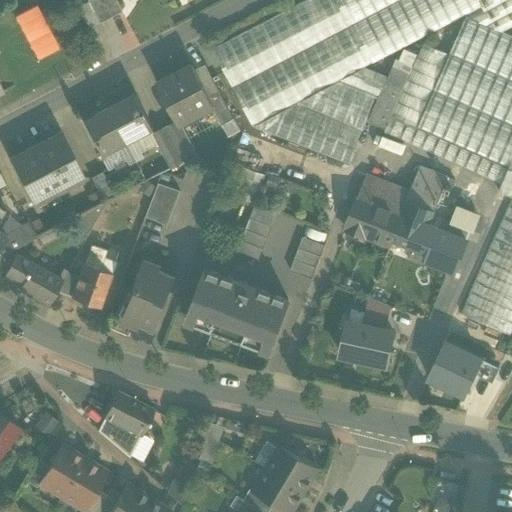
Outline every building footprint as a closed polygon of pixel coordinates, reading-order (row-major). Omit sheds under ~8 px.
[(109,18),(99,0),(90,0),(87,2),(98,24),(109,18)] [(121,12),(115,0),(99,0),(109,18),(121,12)] [(305,0),(212,49),(254,127),(349,165),(376,96),(378,97),(385,82),(386,82),(388,77),(366,68),(482,8),(477,0),(305,0)] [(511,0),(477,0),(482,8),(366,68),(388,77),(386,82),(402,89),(389,116),(510,170),(503,186),(511,189),(511,36),(502,32),(511,26),(511,0)] [(193,64),(158,83),(177,121),(180,125),(181,125),(215,107),(193,64)] [(378,97),(367,122),(384,129),(389,116),(402,89),(386,82),(385,82),(378,97)] [(135,95),(108,109),(126,142),(153,128),(135,95)] [(108,109),(82,123),(100,156),(126,142),(108,109)] [(510,170),(389,116),(384,129),(382,132),(503,186),(510,170)] [(180,125),(177,121),(165,127),(176,147),(189,140),(181,125),(180,125)] [(165,127),(153,133),(166,158),(178,152),(176,147),(165,127)] [(61,134),(9,161),(31,204),(83,177),(61,134)] [(189,140),(176,147),(178,152),(183,161),(196,154),(189,140)] [(178,152),(166,158),(171,167),(183,161),(178,152)] [(446,177),(419,167),(409,192),(400,214),(401,215),(427,226),(441,188),(448,191),(450,185),(444,182),(446,177)] [(114,197),(101,172),(91,178),(104,203),(104,202),(114,197)] [(409,192),(366,175),(357,198),(400,214),(409,192)] [(180,191),(158,183),(145,217),(167,225),(180,191)] [(400,214),(357,198),(345,230),(388,246),(391,239),(401,215),(400,214)] [(511,330),(511,198),(451,332),(501,354),(511,330)] [(104,203),(76,217),(88,231),(104,202),(104,203)] [(276,214),(254,205),(236,252),(258,261),(276,214)] [(0,209),(0,256),(10,252),(28,242),(23,231),(19,229),(17,223),(8,216),(9,216),(0,209)] [(440,220),(436,230),(427,226),(401,215),(391,239),(428,255),(426,260),(453,272),(470,232),(440,220)] [(37,238),(28,223),(22,226),(17,223),(19,229),(23,231),(28,242),(37,238)] [(302,237),(289,271),(312,279),(324,246),(302,237)] [(109,273),(97,269),(103,250),(89,245),(82,263),(77,275),(70,296),(70,297),(97,306),(109,273)] [(10,252),(0,256),(0,275),(1,276),(14,254),(10,252)] [(57,277),(15,253),(14,254),(1,276),(1,277),(18,287),(17,289),(47,306),(56,291),(66,272),(61,269),(57,277)] [(153,266),(144,262),(140,265),(120,318),(122,323),(130,326),(135,323),(153,330),(173,278),(155,271),(153,266)] [(238,282),(205,270),(185,323),(268,354),(288,301),(254,288),(254,289),(238,283),(238,282)] [(77,275),(66,272),(56,291),(70,296),(77,275)] [(393,332),(347,322),(339,356),(385,366),(393,332)] [(427,379),(463,396),(473,374),(480,359),(445,343),(427,379)] [(480,359),(473,374),(492,383),(499,368),(480,359)] [(152,411),(117,393),(97,431),(128,456),(130,453),(137,456),(146,438),(139,434),(152,411)] [(0,453),(18,429),(0,416),(0,453)] [(83,459),(61,445),(48,467),(38,483),(39,483),(61,496),(83,459)] [(317,469),(279,446),(266,469),(304,491),(317,469)] [(106,472),(83,459),(61,496),(83,510),(96,489),(106,472)] [(38,461),(25,481),(36,488),(39,483),(38,483),(48,467),(38,461)] [(291,511),(304,491),(266,469),(252,491),(273,504),(287,511),(291,511)] [(439,477),(427,504),(445,511),(456,485),(439,477)] [(139,511),(148,498),(126,484),(120,494),(109,511),(139,511)] [(106,495),(95,511),(109,511),(120,494),(110,488),(106,495)] [(95,511),(106,495),(96,489),(83,510),(86,511),(95,511)] [(252,491),(250,489),(244,500),(264,511),(268,511),(273,504),(252,491)] [(264,511),(244,500),(236,495),(230,506),(240,511),(264,511)] [(148,498),(139,511),(170,511),(171,511),(148,498)]
